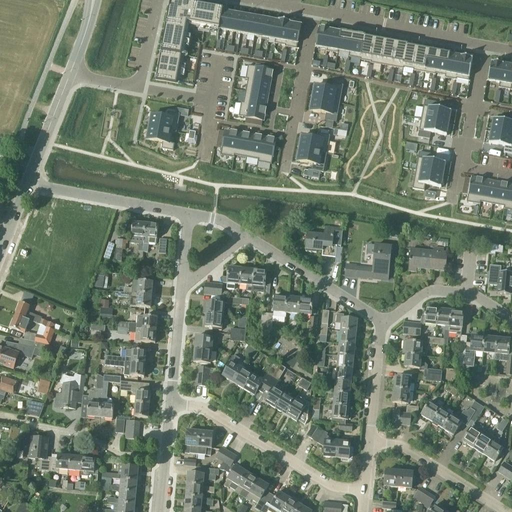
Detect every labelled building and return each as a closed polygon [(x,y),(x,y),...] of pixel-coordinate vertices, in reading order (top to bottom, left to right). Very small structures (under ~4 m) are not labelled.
[(168,9),(155,83),(178,87),(189,26),(219,32),(219,31),(222,12),(177,4),(177,5),(170,10),(168,9)] [(222,12),(219,31),(226,33),(229,14),(222,12)] [(229,14),(226,33),(233,34),(237,15),(229,14)] [(237,15),(233,34),(240,35),(244,16),(237,15)] [(244,16),(240,35),(247,37),(251,17),(244,16)] [(251,17),(247,37),(254,38),(258,19),(251,17)] [(258,19),(254,38),(261,39),(265,20),(258,19)] [(265,20),(261,39),(269,40),(272,21),(265,20)] [(272,21),(269,40),(276,42),(279,23),(272,21)] [(279,23),(276,42),(286,44),(290,25),(290,23),(279,21),(279,23)] [(290,25),(286,44),(297,46),(301,27),(290,25)] [(320,30),(317,49),(327,51),(331,32),(320,30)] [(331,32),(327,51),(338,53),(341,34),(331,32)] [(341,34),(338,53),(350,55),(353,36),(341,34)] [(353,36),(350,55),(361,58),(365,40),(365,39),(353,36)] [(361,58),(361,59),(372,61),(375,42),(365,40),(361,58)] [(375,42),(372,61),(382,63),(386,44),(375,42)] [(386,44),(382,63),(393,65),(397,46),(386,44)] [(397,46),(393,65),(404,67),(407,49),(407,47),(397,46)] [(404,67),(403,68),(414,70),(418,51),(407,49),(404,67)] [(418,51),(414,70),(425,72),(428,52),(418,51)] [(428,52),(425,72),(435,73),(439,54),(428,52)] [(439,54),(435,73),(446,75),(449,56),(439,54)] [(449,56),(446,75),(457,77),(460,58),(449,56)] [(460,58),(457,77),(468,79),(472,60),(460,58)] [(488,80),(488,82),(500,84),(503,65),(491,63),(489,75),(488,80)] [(500,84),(499,89),(502,90),(510,91),(511,82),(511,66),(503,65),(500,84)] [(247,67),(245,80),(247,81),(270,85),(272,71),(247,67)] [(247,81),(245,93),(268,97),(270,85),(247,81)] [(314,88),(312,100),(335,104),(337,92),(342,93),(343,87),(332,85),(330,91),(314,88)] [(245,93),(243,105),(265,109),(268,97),(245,93)] [(312,100),(310,112),(326,115),(325,122),(336,124),(337,117),(333,116),(335,104),(312,100)] [(425,101),(423,108),(428,109),(426,121),(449,125),(451,113),(435,110),(436,104),(425,101)] [(240,104),(238,118),(263,122),(265,109),(243,105),(240,104)] [(151,116),(149,129),(172,133),(174,121),(179,122),(180,115),(169,113),(168,119),(151,116)] [(491,132),(511,135),(511,117),(510,117),(509,123),(493,120),(491,132)] [(419,132),(418,138),(429,141),(430,134),(447,137),(449,125),(426,121),(424,133),(419,132)] [(149,129),(147,142),(163,145),(162,151),(173,153),(175,146),(170,145),(172,133),(149,129)] [(225,132),(221,157),(234,159),(234,157),(238,134),(225,132)] [(490,138),(489,145),(505,148),(504,154),(511,155),(511,135),(491,132),(491,133),(490,136),(490,138)] [(238,134),(234,157),(246,159),(251,136),(238,134)] [(301,138),(299,150),(303,151),(322,155),(324,143),(329,144),(330,137),(328,137),(320,135),(319,135),(317,141),(301,138)] [(251,136),(246,159),(259,161),(263,139),(251,136)] [(259,161),(258,164),(271,166),(276,141),(263,139),(259,161)] [(296,152),(295,160),(297,160),(297,163),(313,166),(312,172),(323,174),(325,167),(320,166),(322,155),(303,151),(299,150),(299,153),(296,152)] [(419,153),(418,159),(423,160),(420,173),(443,177),(446,164),(430,161),(431,155),(419,153)] [(413,184),(412,191),(424,193),(425,187),(441,190),(443,177),(420,173),(418,185),(413,184)] [(468,196),(466,204),(480,206),(480,204),(485,181),(471,178),(471,180),(470,182),(470,186),(469,190),(468,196)] [(485,181),(480,204),(490,205),(492,206),(496,183),(485,181)] [(496,183),(492,206),(504,208),(508,185),(496,183)] [(30,270),(25,282),(42,289),(54,258),(88,272),(103,232),(67,218),(68,214),(47,206),(37,232),(40,233),(26,268),(30,270)] [(133,224),(131,238),(131,244),(139,245),(137,259),(142,259),(142,253),(143,253),(146,225),(133,224)] [(149,246),(156,247),(157,240),(158,226),(146,225),(143,253),(148,253),(149,246)] [(307,235),(305,253),(316,254),(316,252),(323,252),(323,256),(336,257),(337,245),(333,245),(334,229),(325,228),(324,237),(307,235)] [(167,241),(160,240),(159,255),(166,256),(167,241)] [(391,248),(375,247),(373,270),(357,269),(357,267),(347,266),(345,277),(356,278),(388,282),(391,248)] [(434,252),(411,250),(409,269),(410,269),(410,273),(414,273),(415,270),(445,273),(447,250),(434,249),(434,252)] [(490,267),(488,286),(498,287),(497,295),(511,296),(511,294),(511,291),(511,274),(501,273),(501,268),(490,267)] [(240,286),(241,270),(229,269),(228,279),(227,283),(227,284),(227,290),(235,291),(235,286),(240,286)] [(241,270),(240,286),(247,287),(246,293),(252,293),(254,271),(241,270)] [(264,294),(265,288),(266,273),(254,271),(252,293),(264,294)] [(95,288),(103,289),(105,278),(105,275),(99,274),(99,276),(97,275),(95,288)] [(153,283),(139,282),(138,290),(132,289),(125,289),(124,294),(132,294),(138,295),(152,296),(153,283)] [(132,294),(124,294),(116,293),(115,298),(131,299),(130,307),(150,309),(152,296),(138,295),(132,294)] [(286,315),(288,299),(275,298),(273,316),(268,315),(266,333),(272,333),(273,318),(286,319),(286,315)] [(288,299),(286,315),(299,316),(300,300),(288,299)] [(300,300),(299,316),(311,317),(313,301),(300,300)] [(101,301),(100,309),(108,310),(109,302),(101,301)] [(204,303),(203,315),(206,316),(223,317),(225,305),(207,303),(204,303)] [(20,304),(15,316),(30,322),(47,329),(53,331),(55,332),(63,335),(65,330),(41,321),(42,319),(27,313),(30,307),(20,304)] [(426,310),(424,326),(437,327),(438,311),(426,310)] [(438,311),(437,327),(445,328),(445,332),(449,332),(449,328),(451,313),(438,311)] [(323,313),(321,331),(328,331),(328,328),(328,326),(329,313),(323,313)] [(463,314),(451,313),(449,328),(449,332),(449,334),(456,335),(456,337),(461,338),(463,314)] [(30,322),(15,316),(10,329),(24,334),(27,328),(30,322)] [(206,316),(205,328),(222,330),(223,317),(206,316)] [(341,326),(341,333),(356,334),(358,322),(343,320),(344,317),(337,316),(336,325),(341,326)] [(136,330),(143,330),(157,332),(158,319),(138,317),(137,325),(136,330)] [(47,329),(43,338),(37,337),(35,343),(47,346),(49,346),(55,332),(53,331),(47,329)] [(157,332),(143,330),(136,330),(129,329),(128,334),(136,334),(135,343),(155,345),(157,332)] [(355,347),(356,334),(341,333),(339,345),(355,347)] [(472,337),(470,353),(470,355),(465,355),(463,372),(469,373),(469,368),(474,369),(475,354),(483,354),(485,338),(472,337)] [(195,351),(212,353),(213,340),(196,338),(195,351)] [(485,338),(483,354),(496,356),(497,340),(485,338)] [(506,376),(511,376),(511,359),(508,359),(510,341),(497,340),(496,356),(495,362),(508,363),(506,376)] [(47,346),(35,343),(35,344),(29,342),(28,348),(35,349),(35,350),(45,352),(47,346)] [(71,342),(71,349),(79,350),(79,342),(71,342)] [(423,345),(407,343),(404,343),(403,351),(406,351),(406,356),(421,358),(427,358),(428,354),(422,353),(423,345)] [(339,345),(338,358),(354,359),(355,347),(339,345)] [(31,360),(35,350),(35,349),(28,348),(19,346),(16,354),(0,348),(0,365),(13,370),(14,367),(16,367),(19,360),(23,361),(24,358),(31,360)] [(111,362),(111,367),(117,368),(117,363),(145,366),(146,360),(148,361),(149,354),(146,354),(147,353),(141,352),(142,348),(133,347),(132,351),(126,351),(125,359),(112,358),(111,362)] [(60,348),(58,354),(65,356),(67,350),(60,348)] [(254,351),(250,348),(245,355),(250,358),(254,351)] [(212,353),(195,351),(194,364),(211,365),(212,353)] [(258,353),(254,351),(250,358),(254,361),(258,353)] [(404,369),(420,370),(420,371),(424,372),(424,376),(441,378),(442,372),(427,371),(427,367),(426,365),(421,365),(421,358),(406,356),(404,369)] [(231,364),(223,378),(233,385),(242,370),(246,364),(235,357),(232,358),(229,363),(231,364)] [(338,363),(337,370),(353,372),(354,359),(338,358),(332,357),(332,362),(338,363)] [(117,368),(125,369),(124,377),(144,379),(145,366),(117,363),(117,368)] [(275,363),(267,377),(266,376),(263,383),(253,377),(244,391),(255,398),(256,395),(261,398),(280,367),(275,363)] [(286,370),(280,367),(261,398),(267,401),(265,404),(275,410),(284,396),(274,390),(278,383),(286,370)] [(244,391),(253,377),(242,370),(233,385),(244,391)] [(337,370),(336,383),(352,384),(353,372),(337,370)] [(63,377),(59,385),(63,386),(62,397),(56,396),(55,409),(75,411),(76,404),(77,391),(83,392),(85,377),(84,377),(79,377),(76,375),(74,379),(69,379),(63,377)] [(0,395),(5,397),(6,394),(13,396),(17,384),(2,379),(0,385),(0,395)] [(415,381),(411,380),(395,379),(394,391),(410,393),(411,385),(415,386),(415,381)] [(40,380),(38,392),(47,394),(50,382),(40,380)] [(307,383),(303,380),(298,388),(302,390),(307,383)] [(89,398),(87,418),(100,419),(102,399),(103,391),(103,383),(99,382),(99,386),(98,386),(97,394),(90,393),(89,398)] [(107,400),(108,392),(109,384),(103,383),(103,391),(102,399),(100,419),(113,420),(114,407),(107,406),(107,400)] [(145,386),(120,383),(120,385),(120,392),(129,393),(137,394),(136,406),(149,407),(150,394),(145,394),(145,386)] [(311,385),(307,383),(302,390),(306,393),(311,385)] [(336,383),(335,395),(350,397),(352,384),(336,383)] [(458,393),(453,390),(450,395),(455,398),(458,393)] [(410,393),(394,391),(393,404),(408,406),(410,393)] [(328,400),(334,400),(333,408),(349,409),(350,397),(335,395),(328,394),(328,400)] [(286,417),(295,402),(284,396),(275,410),(286,417)] [(432,423),(441,410),(444,405),(439,401),(435,407),(430,403),(421,417),(432,423)] [(297,424),(306,409),(295,402),(286,417),(297,424)] [(26,416),(39,419),(44,406),(29,403),(26,416)] [(458,421),(451,417),(443,430),(454,437),(462,424),(466,427),(470,422),(480,407),(475,404),(469,412),(463,413),(458,421)] [(149,407),(136,406),(134,419),(148,420),(149,407)] [(332,420),(332,424),(340,425),(345,426),(346,422),(348,422),(348,421),(351,421),(351,414),(349,413),(349,409),(333,408),(329,407),(329,413),(333,413),(332,420)] [(470,422),(466,427),(471,430),(474,426),(484,410),(480,407),(470,422)] [(449,410),(446,414),(441,410),(432,423),(443,430),(451,417),(454,413),(449,410)] [(116,434),(124,435),(125,422),(117,421),(116,434)] [(463,443),(474,450),(482,436),(485,433),(474,426),(471,430),(463,443)] [(313,427),(311,432),(307,438),(312,441),(319,430),(313,427)] [(11,429),(10,436),(18,437),(20,431),(11,429)] [(319,430),(312,441),(317,444),(324,433),(319,430)] [(185,455),(191,456),(198,456),(200,433),(187,432),(185,455)] [(200,433),(198,456),(205,457),(211,457),(213,434),(200,433)] [(322,447),(325,448),(324,459),(336,460),(338,443),(333,442),(333,441),(325,437),(326,435),(324,433),(317,444),(322,447)] [(495,439),(485,433),(482,436),(474,450),(484,456),(493,443),(495,439)] [(496,438),(495,439),(493,443),(484,456),(495,463),(503,450),(497,446),(501,441),(500,441),(496,438)] [(50,473),(51,459),(46,458),(47,441),(31,439),(30,453),(29,453),(28,460),(35,461),(35,459),(40,460),(39,472),(50,473)] [(350,449),(350,444),(338,443),(336,460),(341,461),(341,463),(352,464),(353,449),(350,449)] [(215,459),(220,462),(227,452),(222,449),(215,459)] [(227,452),(220,462),(223,464),(225,465),(232,455),(227,452)] [(232,455),(225,465),(228,467),(230,468),(237,458),(232,455)] [(51,459),(50,473),(59,474),(59,471),(69,471),(70,457),(58,456),(57,459),(51,459)] [(81,473),(83,459),(70,457),(69,471),(81,473)] [(94,474),(95,467),(95,460),(83,459),(81,473),(94,474)] [(225,472),(228,467),(225,465),(223,464),(219,471),(225,472)] [(509,467),(505,464),(498,474),(503,477),(509,467)] [(102,472),(102,478),(121,480),(137,481),(138,468),(134,468),(134,466),(128,466),(128,467),(120,467),(119,474),(102,472)] [(236,467),(224,487),(229,490),(232,484),(238,488),(247,474),(236,467)] [(511,469),(509,467),(503,477),(508,480),(511,473),(511,469)] [(209,476),(208,480),(208,481),(215,482),(216,477),(219,477),(219,471),(207,470),(206,476),(209,476)] [(386,476),(384,488),(398,489),(399,473),(386,472),(386,476)] [(411,490),(413,476),(413,475),(399,473),(398,489),(411,490)] [(203,488),(204,476),(188,474),(187,486),(203,488)] [(247,474),(238,488),(235,494),(246,500),(249,494),(258,481),(251,476),(247,474)] [(120,488),(120,493),(136,494),(137,481),(121,480),(120,488)] [(249,494),(246,500),(250,503),(251,501),(258,505),(255,510),(259,511),(260,511),(267,502),(262,499),(269,487),(258,481),(249,494)] [(186,499),(202,500),(203,488),(187,486),(186,499)] [(425,492),(420,489),(413,499),(418,502),(425,492)] [(425,492),(418,502),(424,505),(430,496),(425,492)] [(119,501),(119,505),(135,506),(136,494),(120,493),(119,501)] [(260,511),(283,511),(290,500),(279,494),(276,499),(271,496),(267,502),(260,511)] [(430,496),(424,505),(429,509),(435,499),(430,496)] [(185,511),(193,511),(200,511),(202,500),(186,499),(185,511)] [(298,511),(301,507),(296,504),(297,501),(293,499),(291,501),(290,500),(283,511),(298,511)] [(24,511),(29,505),(23,502),(16,511),(24,511)]
